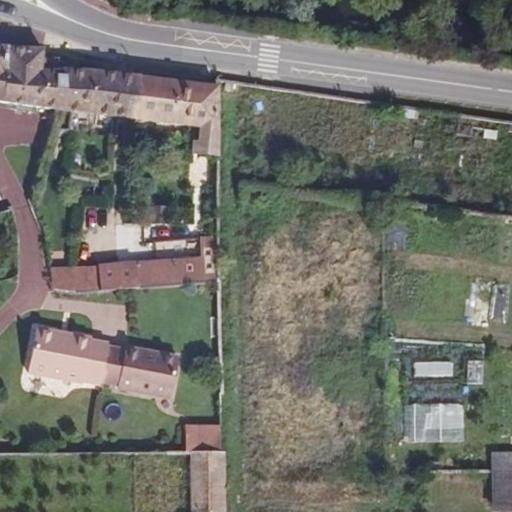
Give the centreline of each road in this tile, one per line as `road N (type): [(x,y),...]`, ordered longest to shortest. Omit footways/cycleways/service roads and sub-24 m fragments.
road 1 (secondary): [(33,0),(70,23),(144,40),(511,92)]
road 2 (unknown): [(144,40),(113,221),(87,249)]
